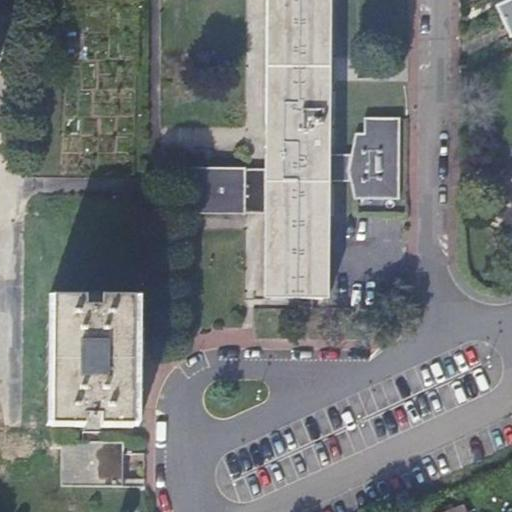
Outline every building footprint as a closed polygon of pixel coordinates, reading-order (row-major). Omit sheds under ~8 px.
[(266,0),(264,168),(264,213),(263,298),(291,298),(311,299),(326,299),(327,181),(327,154),(329,0),(266,0)] [(511,0),(504,0),(495,4),(509,34),(511,33),(511,0)] [(349,181),(352,199),(398,199),(399,118),(363,117),(363,133),(354,133),(350,155),(349,161),(353,161),(350,175),(348,175),(349,181)] [(350,155),(327,154),(327,181),(349,181),(348,175),(350,175),(353,161),(349,161),(350,155)] [(243,214),(243,213),(243,210),(255,210),(256,171),(244,171),(243,168),(243,167),(182,167),(182,213),(243,214)] [(243,168),(244,171),(256,171),(255,210),(243,210),(243,213),(264,213),(264,168),(243,168)] [(131,427),(133,298),(102,298),(102,309),(85,308),(85,298),(66,298),(65,297),(52,298),(50,426),(82,427),(82,417),(100,417),(99,427),(131,427)] [(311,299),(291,298),(290,308),(310,308),(311,299)] [(121,489),(120,444),(50,445),(51,490),(121,489)]
